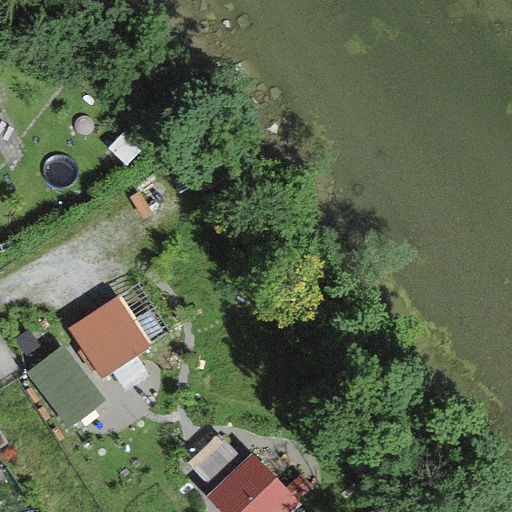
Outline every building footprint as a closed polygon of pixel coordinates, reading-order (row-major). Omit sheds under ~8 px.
[(129,294),(76,322),(106,377),(158,349),(129,294)] [(61,462),(86,442),(68,418),(80,408),(59,382),(21,412),(61,462)] [(0,451),(15,441),(0,417),(0,451)] [(209,511),(239,511),(264,488),(230,454),(191,493),(209,511)] [(0,511),(11,511),(8,496),(0,497),(0,511)]
